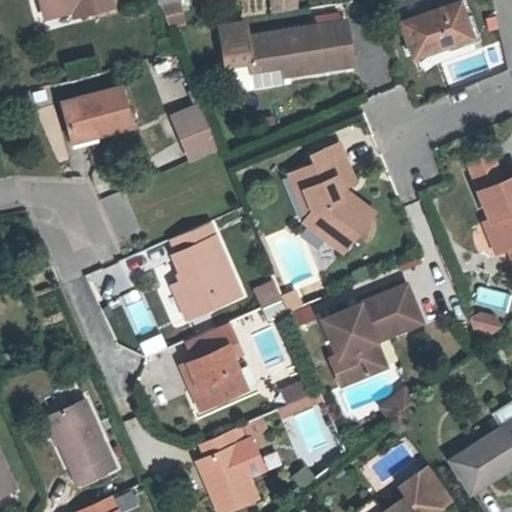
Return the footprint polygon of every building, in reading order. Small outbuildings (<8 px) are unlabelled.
[(40,0),(44,13),(73,5),(72,2),(79,0),(87,0),(90,11),(112,6),(110,0),(40,0)] [(90,11),(87,0),(79,0),(72,2),(73,5),(76,15),(90,11)] [(413,57),(473,36),(460,0),(400,21),(413,57)] [(352,64),(346,22),(246,37),(251,72),(282,67),(284,75),(352,64)] [(251,72),(246,37),(232,39),(237,74),(251,72)] [(284,75),(282,67),(251,72),(253,80),(284,75)] [(132,126),(122,86),(61,102),(70,137),(95,130),(96,135),(132,126)] [(219,148),(200,104),(173,115),(191,160),(219,148)] [(97,140),(96,135),(95,130),(70,137),(73,146),(97,140)] [(341,187),(355,182),(339,144),(310,156),(313,164),(297,171),(313,211),(308,218),(305,222),(343,252),(374,212),(351,195),(345,197),(341,187)] [(502,181),(491,155),(470,164),(481,190),(502,181)] [(313,211),(297,171),(290,174),(308,218),(313,211)] [(511,246),(511,177),(502,181),(481,190),(479,191),(491,220),(494,227),(497,225),(507,248),(511,246)] [(507,248),(497,225),(494,227),(491,220),(485,223),(497,253),(507,248)] [(241,294),(208,221),(171,238),(177,251),(172,253),(183,279),(172,284),(187,318),(241,294)] [(87,276),(100,300),(130,284),(117,260),(87,276)] [(280,298),(272,279),(254,287),(262,306),(280,298)] [(389,334),(421,321),(406,284),(359,304),(361,308),(353,312),(351,307),(322,319),(338,356),(344,353),(354,379),(379,369),(368,342),(372,333),(387,327),(389,334)] [(474,303),(507,309),(510,293),(477,286),(474,303)] [(285,308),(281,298),(280,298),(262,306),(261,307),(266,318),(285,309),(285,308)] [(476,316),(489,334),(500,326),(486,308),(476,316)] [(246,388),(232,356),(228,346),(237,342),(228,322),(190,338),(199,357),(182,365),(192,387),(203,383),(212,403),(246,388)] [(385,366),(374,340),(389,334),(387,327),(372,333),(368,342),(379,369),(385,366)] [(241,352),(237,342),(228,346),(232,356),(241,352)] [(354,379),(344,353),(338,356),(348,381),(354,379)] [(276,386),(283,414),(311,408),(304,380),(276,386)] [(212,403),(203,383),(192,387),(201,408),(212,403)] [(392,418),(412,402),(402,390),(379,409),(389,420),(392,418)] [(115,468),(85,399),(47,416),(78,485),(115,468)] [(501,427),(511,420),(511,400),(492,413),(501,427)] [(472,491),(511,465),(511,420),(501,427),(452,459),(472,491)] [(224,511),(257,498),(235,444),(248,438),(242,424),(201,443),(207,456),(198,460),(219,511),(224,511)] [(0,495),(16,488),(0,454),(0,495)] [(290,474),(299,486),(314,474),(305,463),(290,474)] [(451,499),(427,466),(422,470),(446,503),(451,499)] [(433,511),(446,503),(422,470),(399,486),(406,496),(384,511),(381,511),(372,499),(354,511),(433,511)] [(118,511),(111,496),(76,511),(118,511)]
